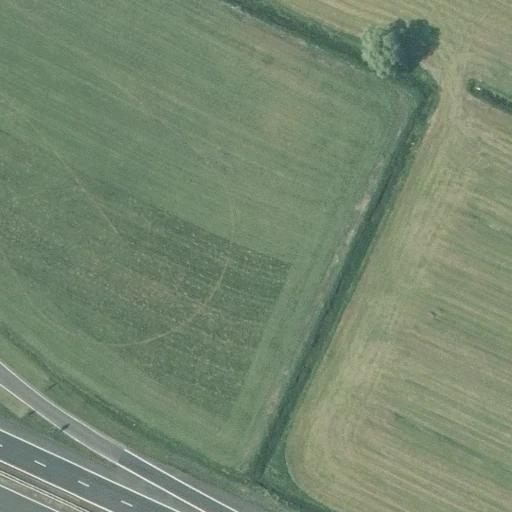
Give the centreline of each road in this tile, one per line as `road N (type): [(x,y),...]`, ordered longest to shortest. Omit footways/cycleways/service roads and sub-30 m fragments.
road 1 (motorway): [(217,511),(0,381)]
road 2 (motorway): [(140,511),(0,447)]
